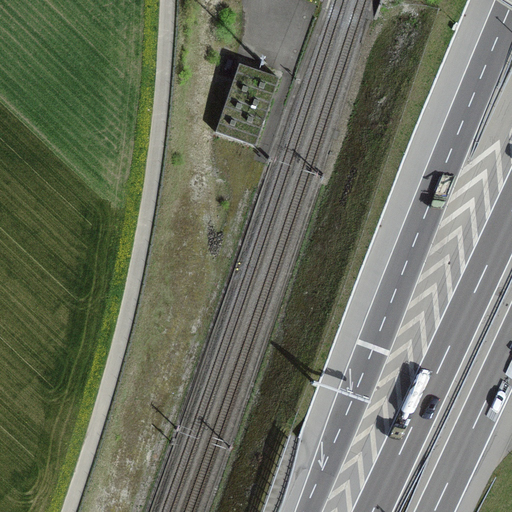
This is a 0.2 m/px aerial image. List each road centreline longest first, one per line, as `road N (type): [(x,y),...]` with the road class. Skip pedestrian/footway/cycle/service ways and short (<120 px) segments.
road 1 (motorway): [(511,4),(308,511)]
road 2 (motorway): [(511,210),(371,511)]
road 3 (motorway): [(433,511),(511,344)]
